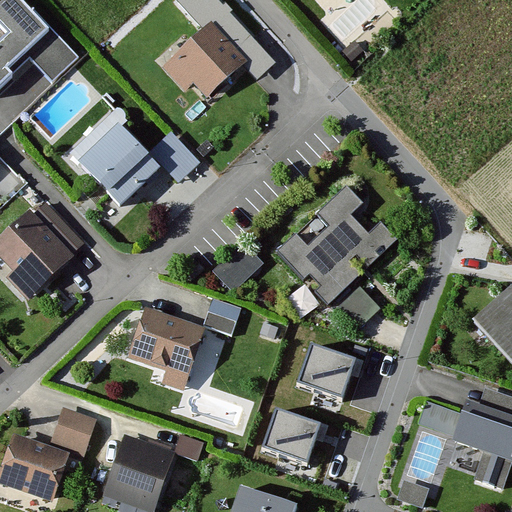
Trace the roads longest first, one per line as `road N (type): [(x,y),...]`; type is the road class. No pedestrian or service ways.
road 1 (residential): [(357,511),(455,233),(441,201),(339,88)]
road 2 (residential): [(339,88),(0,400)]
